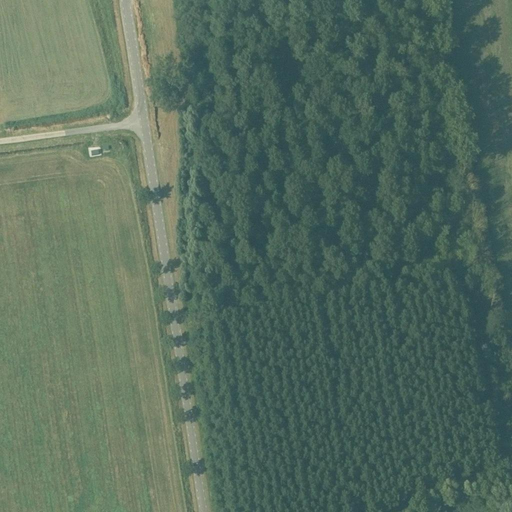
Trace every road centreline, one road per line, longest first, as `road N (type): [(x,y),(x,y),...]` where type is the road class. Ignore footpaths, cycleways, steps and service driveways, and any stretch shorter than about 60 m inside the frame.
road 1 (track): [(511,425),(432,0)]
road 2 (unclassified): [(202,511),(143,122)]
road 3 (unclassified): [(143,122),(0,141)]
road 4 (unclassified): [(143,122),(125,0)]
